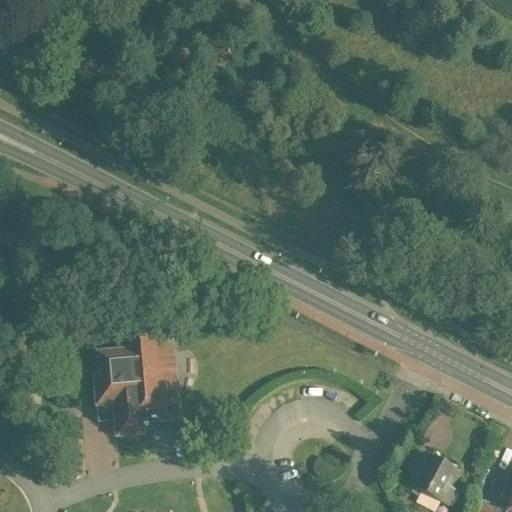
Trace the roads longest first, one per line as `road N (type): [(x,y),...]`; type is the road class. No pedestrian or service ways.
road 1 (primary): [(511,384),(0,127)]
road 2 (primary): [(0,147),(511,400)]
road 3 (unclassified): [(39,505),(24,224)]
road 4 (residential): [(39,505),(114,481),(171,469),(230,469),(265,457)]
road 5 (residential): [(361,465),(357,433),(318,407),(286,415),(265,457)]
road 6 (residential): [(265,457),(287,496),(317,504),(345,492),(361,465)]
